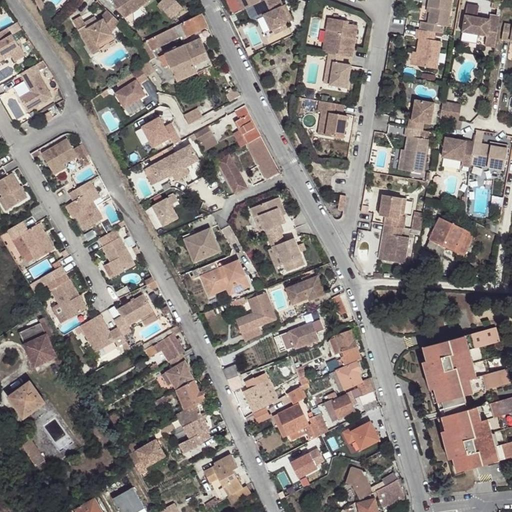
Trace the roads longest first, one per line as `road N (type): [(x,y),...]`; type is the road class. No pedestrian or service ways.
road 1 (residential): [(204,0),(255,110),(355,286),(421,509)]
road 2 (residential): [(275,511),(79,111)]
road 3 (residential): [(16,148),(107,301)]
road 4 (residential): [(79,111),(12,0)]
